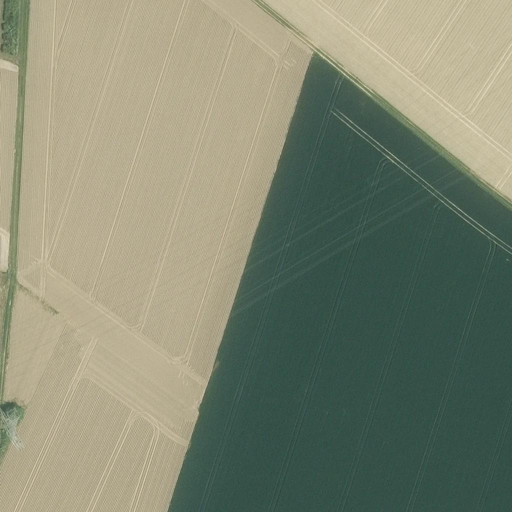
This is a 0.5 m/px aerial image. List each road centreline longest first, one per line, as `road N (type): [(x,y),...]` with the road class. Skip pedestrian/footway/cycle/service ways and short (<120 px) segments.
road 1 (track): [(0,393),(26,0)]
road 2 (track): [(252,0),(511,204)]
